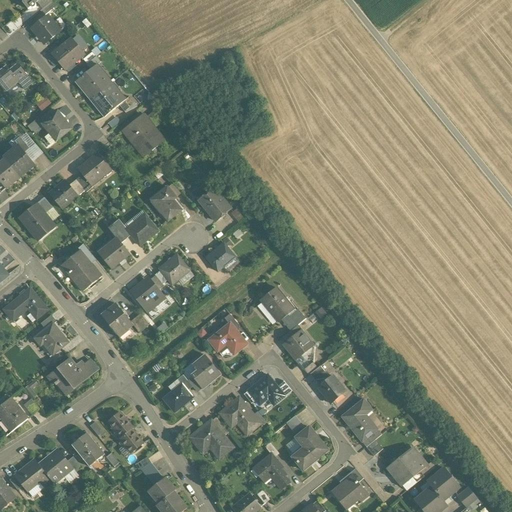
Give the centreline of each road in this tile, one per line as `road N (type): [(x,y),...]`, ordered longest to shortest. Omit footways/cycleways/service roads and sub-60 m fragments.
road 1 (residential): [(164,441),(271,356),(348,453),(278,511)]
road 2 (track): [(347,0),(511,202)]
road 3 (residential): [(0,52),(24,46),(91,132),(0,215)]
road 4 (residential): [(78,320),(175,239),(205,225)]
road 5 (residential): [(0,461),(123,376)]
road 6 (track): [(242,77),(359,14)]
